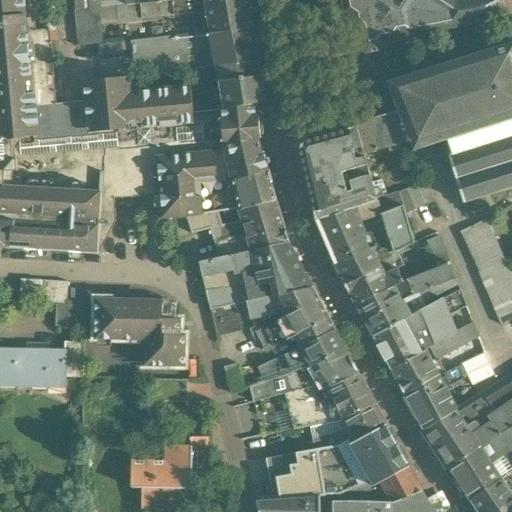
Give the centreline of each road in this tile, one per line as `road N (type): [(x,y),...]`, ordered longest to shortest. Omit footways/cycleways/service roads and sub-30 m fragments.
road 1 (residential): [(257,0),(304,249),(457,511)]
road 2 (residential): [(248,511),(202,324),(178,287),(133,274),(0,267)]
road 3 (residential): [(511,363),(418,150)]
